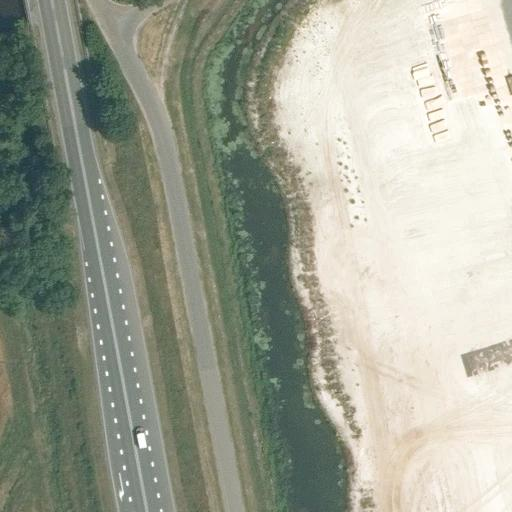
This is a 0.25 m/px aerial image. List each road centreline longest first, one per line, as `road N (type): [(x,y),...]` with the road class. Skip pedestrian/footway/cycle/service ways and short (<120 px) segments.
road 1 (trunk): [(148,511),(51,0)]
road 2 (unclassified): [(234,511),(160,121),(111,28)]
